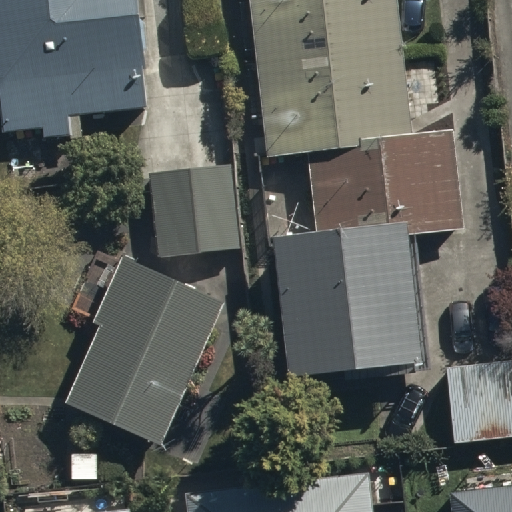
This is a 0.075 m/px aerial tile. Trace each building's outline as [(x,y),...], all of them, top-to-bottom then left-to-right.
[(142,0),(0,0),(0,64),(9,145),(75,138),(73,127),(155,118),(142,0)] [(253,0),(273,169),(313,164),(323,252),(282,256),(299,399),(433,384),(417,247),(470,241),(458,141),(417,146),(399,0),(253,0)] [(150,166),(158,250),(238,242),(230,158),(150,166)] [(65,393),(160,435),(223,294),(121,249),(92,313),(100,316),(65,393)] [(511,351),(442,361),(452,436),(511,428),(511,351)] [(372,511),(367,464),(185,485),(187,511),(372,511)] [(511,511),(511,477),(450,484),(452,511),(511,511)] [(129,511),(127,493),(21,505),(22,511),(129,511)]
